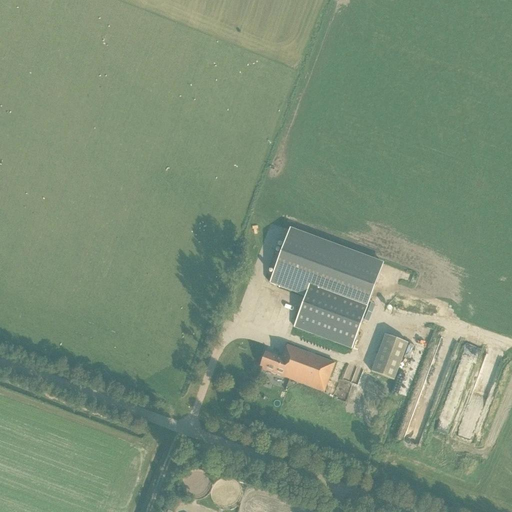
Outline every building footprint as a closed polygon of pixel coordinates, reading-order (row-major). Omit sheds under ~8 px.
[(383,265),(290,230),(270,283),(305,296),(294,327),(353,349),(383,265)] [(371,372),(395,381),(409,344),(385,335),(371,372)] [(264,367),(263,369),(325,393),(336,363),(287,345),(283,357),(266,351),(261,366),(264,367)] [(379,379),(376,378),(373,378),(371,379),(368,379),(366,381),(364,382),(362,384),(360,387),(359,389),(359,392),(359,394),(359,397),(360,400),(361,402),(363,404),(365,406),(367,407),(369,408),(372,409),(375,409),(377,409),(380,408),(382,407),(385,405),(386,403),(388,401),(389,398),(389,396),(390,393),(389,390),(388,388),(387,385),(385,383),(383,381),(381,380),(379,379)] [(414,398),(412,409),(426,413),(429,401),(414,398)]
